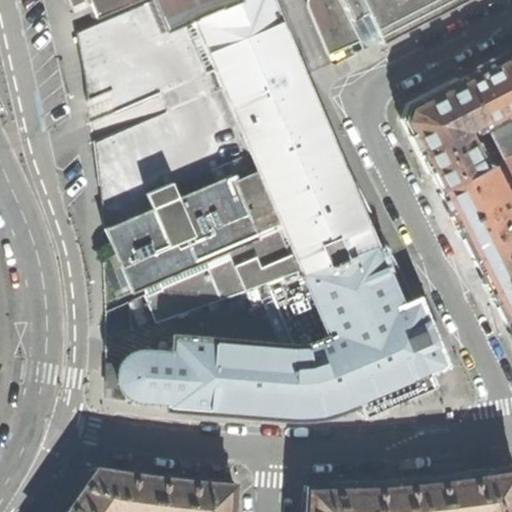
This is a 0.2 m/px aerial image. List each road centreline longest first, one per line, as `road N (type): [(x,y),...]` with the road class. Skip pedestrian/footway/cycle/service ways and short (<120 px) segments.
road 1 (unclassified): [(510,434),(497,380),(354,98),(511,15)]
road 2 (unclassified): [(0,155),(42,260),(50,314),(40,424)]
road 3 (unclassified): [(273,450),(408,447),(510,434)]
road 4 (unclassified): [(40,424),(273,450)]
